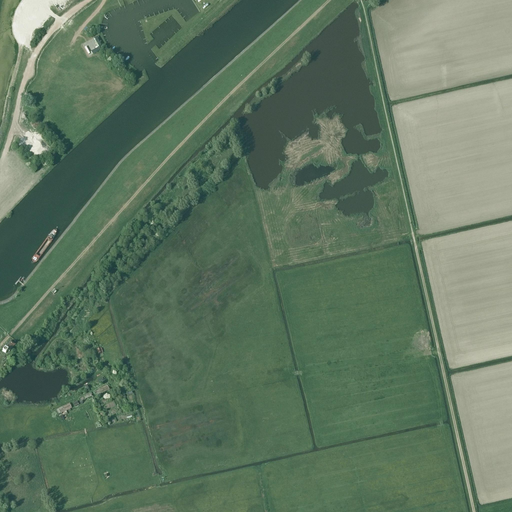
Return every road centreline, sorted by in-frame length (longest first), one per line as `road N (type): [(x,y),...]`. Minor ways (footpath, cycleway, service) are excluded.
road 1 (track): [(26,314),(192,130),(328,0)]
road 2 (track): [(0,164),(37,50),(86,0)]
road 3 (track): [(474,511),(438,346)]
